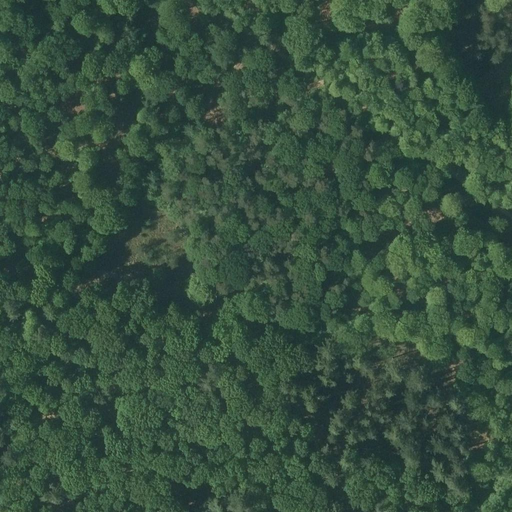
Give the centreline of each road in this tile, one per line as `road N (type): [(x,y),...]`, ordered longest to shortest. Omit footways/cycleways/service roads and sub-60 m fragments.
road 1 (track): [(466,365),(0,233)]
road 2 (track): [(242,26),(0,408)]
road 3 (track): [(242,26),(511,208)]
road 4 (track): [(466,365),(471,511)]
